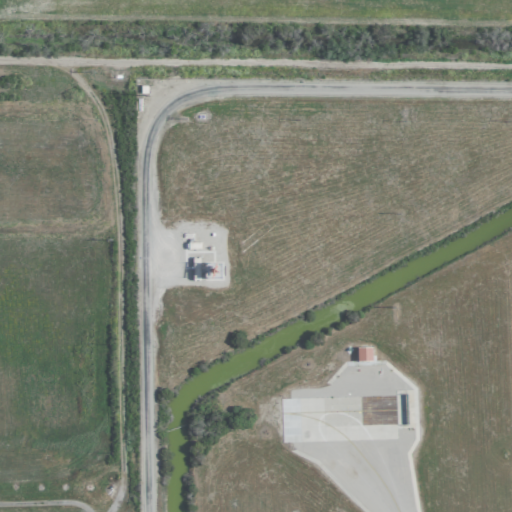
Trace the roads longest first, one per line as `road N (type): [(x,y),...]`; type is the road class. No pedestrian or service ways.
road 1 (residential): [(147,511),(143,155),(158,112),(172,99),(221,86),(511,85)]
road 2 (residential): [(0,59),(511,65)]
